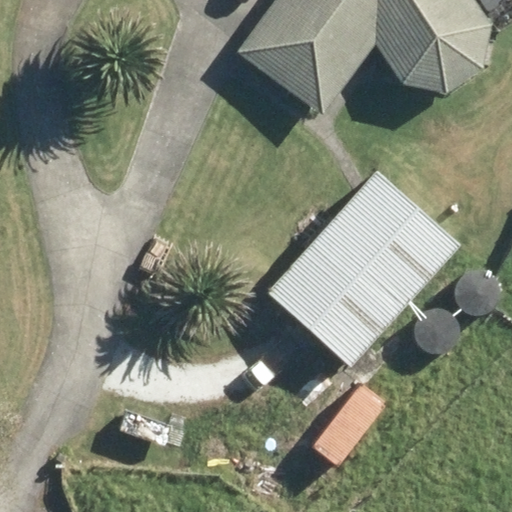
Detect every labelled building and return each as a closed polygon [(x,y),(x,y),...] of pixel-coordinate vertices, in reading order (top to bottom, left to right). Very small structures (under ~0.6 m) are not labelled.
[(260,0),(237,40),(324,90),(367,10),(395,62),(449,68),(478,49),(487,21),(484,0),(260,0)] [(370,149),(263,276),(348,346),(455,220),(370,149)] [(409,346),(336,388),(354,420),(427,378),(409,346)] [(339,463),(272,409),(252,434),(319,488),(339,463)] [(297,511),(313,494),(261,449),(237,477),(277,511),(297,511)]
